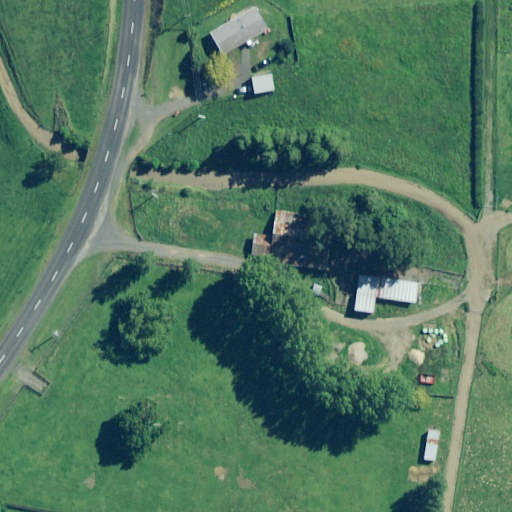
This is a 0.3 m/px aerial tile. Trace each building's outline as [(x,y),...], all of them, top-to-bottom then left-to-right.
[(268,29),(254,7),(210,33),(224,56),(268,29)] [(274,91),(272,75),(250,79),(252,94),(274,91)] [(314,216),(275,211),(272,236),(254,234),(251,256),(261,258),(261,262),(326,271),(329,252),(309,249),(314,216)] [(418,284),(358,275),(353,311),(373,314),(375,298),(415,304),(418,284)] [(440,432),(426,430),(422,461),(436,463),(440,432)]
